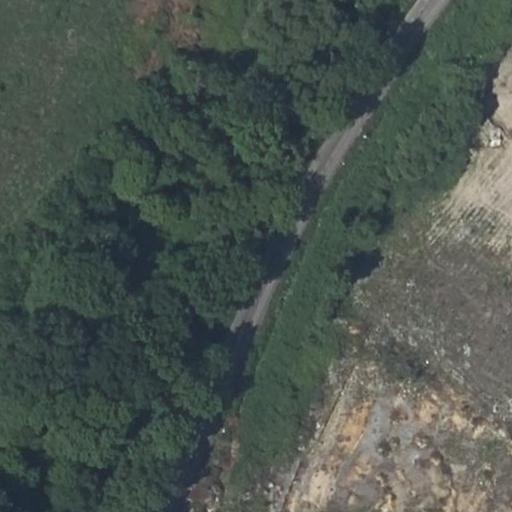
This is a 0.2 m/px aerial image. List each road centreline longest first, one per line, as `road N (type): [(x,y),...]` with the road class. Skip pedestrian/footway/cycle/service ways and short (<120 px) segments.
road 1 (unclassified): [(172,511),(312,181),(435,0)]
road 2 (unknown): [(511,507),(434,477),(399,511)]
